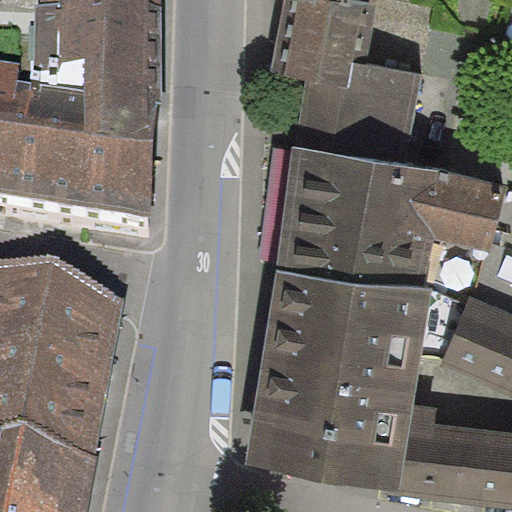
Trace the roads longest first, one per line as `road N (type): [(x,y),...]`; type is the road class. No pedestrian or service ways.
road 1 (tertiary): [(188,305),(209,0)]
road 2 (tertiary): [(157,511),(188,305)]
road 3 (residential): [(0,275),(188,305)]
